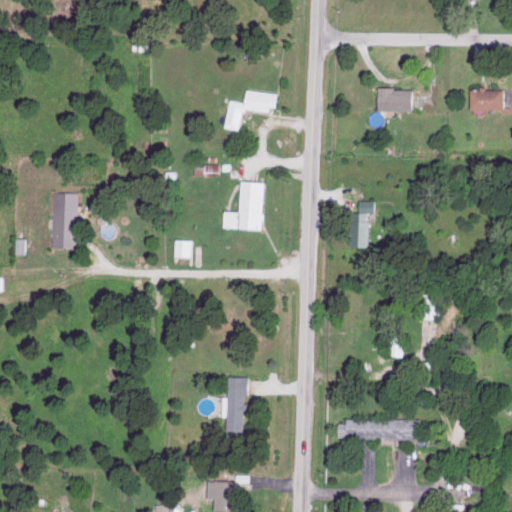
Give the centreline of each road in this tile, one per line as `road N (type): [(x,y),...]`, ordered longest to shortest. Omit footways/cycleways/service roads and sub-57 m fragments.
road 1 (residential): [(300,511),(318,0)]
road 2 (residential): [(301,496),(450,489),(511,496)]
road 3 (residential): [(317,37),(511,39)]
